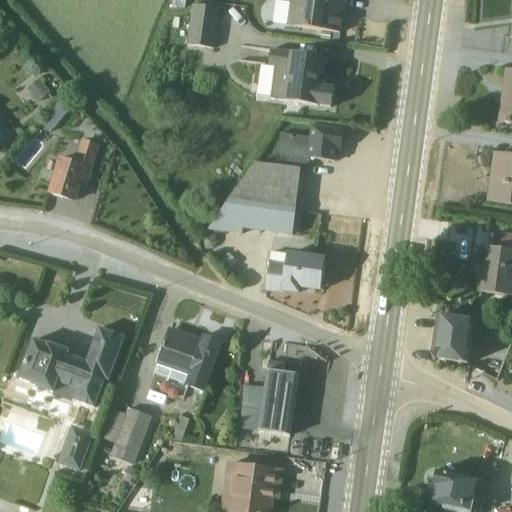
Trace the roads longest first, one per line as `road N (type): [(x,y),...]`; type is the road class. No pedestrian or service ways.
road 1 (residential): [(0,227),(115,256),(381,371)]
road 2 (primary): [(381,371),(432,0)]
road 3 (residential): [(381,371),(511,430)]
road 4 (primary): [(361,511),(381,371)]
